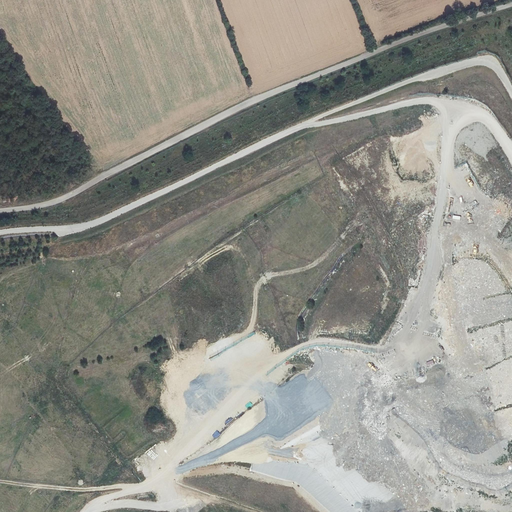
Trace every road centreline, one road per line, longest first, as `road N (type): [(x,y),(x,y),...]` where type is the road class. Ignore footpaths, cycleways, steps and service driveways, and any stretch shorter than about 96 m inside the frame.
road 1 (unclassified): [(0,212),(66,198),(290,85),(511,4)]
road 2 (track): [(92,511),(111,496),(161,484),(244,396),(380,316),(425,246),(492,194),(511,210)]
road 3 (track): [(192,511),(319,424),(360,491)]
road 4 (track): [(511,144),(488,112),(429,99),(302,125)]
road 5 (track): [(465,511),(429,462),(511,387)]
road 6 (track): [(511,324),(506,327),(485,272),(511,223)]
